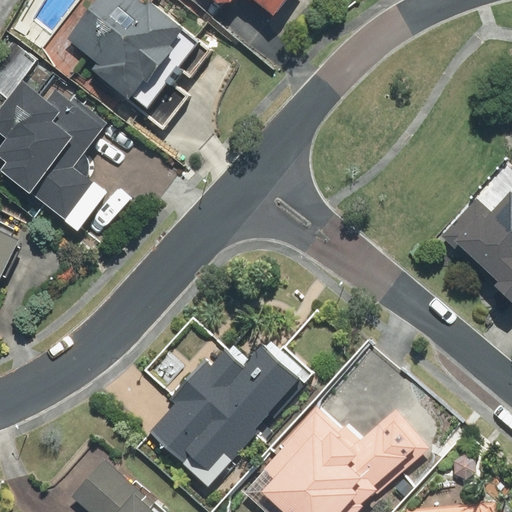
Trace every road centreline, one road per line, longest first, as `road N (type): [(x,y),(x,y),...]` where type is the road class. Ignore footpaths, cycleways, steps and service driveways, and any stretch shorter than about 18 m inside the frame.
road 1 (residential): [(0,400),(76,358),(250,180)]
road 2 (residential): [(250,180),(511,387)]
road 3 (residential): [(250,180),(342,72),(406,21),(451,0)]
